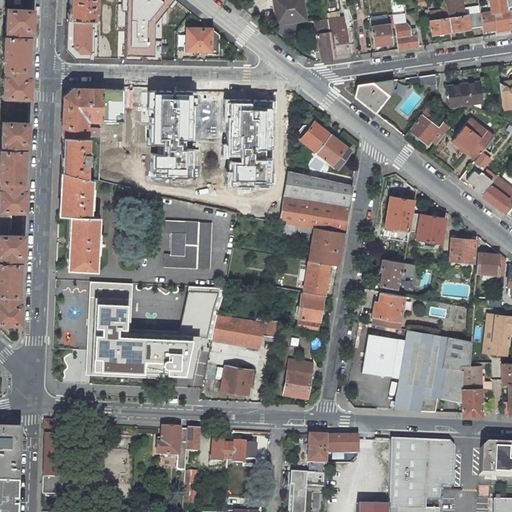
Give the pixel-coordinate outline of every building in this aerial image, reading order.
[(70,10),(69,18),(93,19),(93,11),(95,11),(95,0),(68,0),(69,10),(70,10)] [(126,0),(127,20),(125,58),(144,57),(161,58),(161,44),(161,13),(170,0),(126,0)] [(279,23),(305,20),(302,0),(272,0),(274,9),(277,9),(279,23)] [(461,0),(455,0),(446,1),(447,8),(450,31),(482,26),(480,13),(464,15),(461,0)] [(500,30),(501,34),(510,33),(509,29),(511,28),(511,10),(511,8),(511,7),(511,6),(511,5),(511,0),(488,0),(490,7),(487,8),(487,5),(479,6),(480,13),(491,11),(492,11),(494,28),(495,28),(495,31),(500,30)] [(3,36),(2,68),(4,68),(3,96),(28,97),(29,78),(27,78),(28,68),(27,68),(27,53),(28,39),(29,39),(29,29),(31,29),(31,28),(31,10),(6,8),(5,36),(3,36)] [(431,34),(450,31),(447,8),(430,11),(431,20),(429,20),(431,34)] [(491,11),(480,13),(482,26),(483,30),(494,28),(492,11),(491,11)] [(404,13),(393,15),(394,25),(405,23),(404,13)] [(391,42),(396,41),(394,25),(393,15),(393,14),(389,15),(391,30),(389,31),(388,24),(371,26),(374,45),(391,42)] [(370,17),(371,26),(388,24),(387,15),(370,17)] [(105,58),(107,56),(107,20),(93,19),(69,18),(66,18),(65,48),(73,58),(105,58)] [(340,18),(327,19),(334,59),(349,56),(345,29),(342,30),(340,18)] [(327,19),(306,22),(308,36),(316,34),(320,61),(334,59),(327,19)] [(415,32),(410,32),(409,27),(406,23),(405,23),(394,25),(396,41),(397,49),(417,46),(416,34),(415,35),(415,32)] [(219,52),(219,35),(211,28),(186,27),(186,50),(210,51),(210,53),(217,53),(219,52)] [(421,81),(421,84),(431,83),(432,92),(437,92),(434,74),(420,76),(421,81)] [(392,80),(357,85),(354,96),(374,112),(388,95),(391,90),(392,84),(392,80)] [(511,80),(499,82),(503,109),(511,108),(511,80)] [(481,102),(478,82),(446,86),(449,107),(481,102)] [(404,95),(407,85),(398,83),(395,93),(404,95)] [(87,120),(101,121),(102,88),(72,87),(63,96),(62,110),(61,135),(62,135),(87,137),(100,137),(100,128),(86,127),(87,120)] [(118,120),(123,120),(124,87),(104,87),(103,120),(106,120),(106,123),(118,123),(118,120)] [(196,89),(149,89),(148,114),(150,115),(150,136),(148,136),(148,143),(154,144),(154,143),(157,143),(157,152),(152,152),(151,170),(166,171),(166,173),(186,173),(185,165),(193,166),(193,147),(181,147),(181,137),(193,137),(193,103),(196,102),(196,89)] [(273,147),(274,99),(223,97),(221,130),(230,130),(229,151),(241,151),(241,161),(232,161),(232,170),(229,169),(229,185),(239,185),(239,191),(256,192),(257,187),(269,188),(269,181),(273,181),(272,157),(264,156),(264,147),(273,147)] [(421,115),(409,130),(427,144),(430,139),(436,144),(445,134),(439,129),(435,126),(426,119),(428,117),(430,114),(425,110),(421,115)] [(437,124),(428,117),(426,119),(435,126),(437,124)] [(476,127),(467,120),(453,138),(468,150),(466,153),(475,159),(480,152),(493,136),(478,124),(476,127)] [(20,265),(20,254),(22,254),(22,236),(8,235),(8,230),(10,230),(10,216),(9,216),(9,210),(23,211),(24,191),(23,191),(23,181),(22,181),(23,167),(23,152),(25,152),(25,142),(26,142),(27,123),(1,121),(0,149),(0,322),(19,323),(20,303),(18,303),(19,293),(18,293),(19,265),(20,265)] [(316,152),(330,134),(314,122),(310,126),(300,139),(316,152)] [(439,129),(445,134),(449,128),(443,123),(439,129)] [(297,136),(300,139),(310,126),(307,124),(306,125),(302,125),(298,132),(298,135),(297,136)] [(342,151),(345,147),(330,134),(316,152),(332,164),(337,168),(348,155),(345,153),(342,151)] [(86,149),(87,137),(62,135),(61,153),(61,171),(85,178),(86,164),(86,163),(88,163),(88,158),(88,149),(86,149)] [(473,162),(481,168),(488,158),(487,157),(481,153),(480,152),(475,159),(473,162)] [(470,187),(480,195),(495,176),(486,169),(482,174),(480,172),(478,175),(473,171),(466,180),(472,184),(470,187)] [(343,233),(351,184),(300,173),(289,170),(287,182),(280,223),(343,233)] [(85,178),(61,171),(60,194),(62,194),(61,215),(70,216),(69,241),(67,265),(77,265),(77,269),(95,270),(96,253),(96,247),(99,247),(99,244),(102,244),(103,244),(103,242),(102,241),(98,241),(99,239),(96,239),(97,232),(98,216),(89,216),(89,207),(89,201),(92,201),(92,199),(90,199),(90,196),(92,196),(92,193),(90,193),(90,187),(91,179),(85,178)] [(511,205),(511,188),(495,176),(480,195),(505,214),(511,205)] [(395,228),(409,230),(412,213),(414,201),(389,197),(384,229),(395,231),(395,228)] [(444,218),(412,213),(409,230),(416,232),(415,239),(440,243),(444,218)] [(212,223),(165,220),(165,233),(171,233),(171,254),(164,254),(164,267),(210,269),(212,223)] [(313,233),(308,260),(329,263),(338,265),(343,233),(280,223),(279,226),(278,232),(295,235),(296,231),(313,233)] [(449,260),(473,262),(475,240),(451,238),(449,260)] [(499,255),(477,253),(476,273),(498,275),(499,255)] [(401,266),(402,262),(382,259),(380,270),(382,270),(381,274),(379,285),(383,285),(396,288),(397,278),(398,275),(398,273),(400,273),(401,266)] [(329,263),(308,260),(307,268),(305,282),(303,291),(324,295),(329,263)] [(473,269),(473,262),(449,260),(449,267),(473,269)] [(415,265),(402,262),(401,266),(400,273),(398,273),(398,275),(413,278),(415,265)] [(307,268),(300,266),(297,281),(305,282),(307,268)] [(127,285),(91,283),(86,375),(187,379),(198,336),(177,336),(125,333),(127,285)] [(383,285),(382,292),(404,296),(405,289),(396,288),(383,285)] [(219,288),(188,287),(177,336),(196,336),(198,336),(206,337),(219,288)] [(372,323),(398,328),(404,296),(382,292),(380,292),(379,297),(378,307),(374,307),(372,315),(374,316),(372,323)] [(301,294),(296,329),(318,332),(323,298),(301,294)] [(483,352),(490,353),(495,315),(487,314),(483,352)] [(217,315),(216,315),(211,340),(212,340),(259,348),(261,333),(276,336),(279,321),(257,317),(256,322),(217,315)] [(511,316),(495,315),(490,353),(506,355),(508,332),(509,328),(511,328),(511,316)] [(390,406),(419,410),(434,411),(437,397),(461,402),(461,388),(461,367),(469,366),(469,362),(470,341),(408,330),(406,339),(367,333),(361,371),(399,378),(395,402),(391,401),(390,406)] [(312,365),(288,361),(283,394),(307,398),(308,387),(309,383),(312,365)] [(511,384),(511,363),(501,363),(502,384),(507,384),(511,384)] [(240,393),(247,395),(252,370),(225,365),(220,390),(228,391),(227,393),(229,395),(238,396),(240,395),(240,393)] [(461,367),(461,388),(481,388),(482,388),(482,385),(481,385),(480,366),(469,366),(461,367)] [(481,416),(481,388),(461,388),(461,402),(461,416),(481,416)] [(44,419),(44,434),(59,434),(59,420),(44,419)] [(185,463),(185,451),(186,429),(161,428),(161,431),(161,439),(160,443),(156,443),(156,454),(177,455),(177,469),(184,470),(185,463)] [(18,452),(19,431),(0,429),(0,483),(13,484),(17,484),(18,452)] [(189,451),(197,452),(198,430),(186,429),(185,451),(189,451)] [(64,467),(59,467),(60,444),(60,434),(59,434),(44,434),(43,448),(42,477),(64,477),(64,467)] [(318,463),(325,464),(327,437),(308,435),(307,446),(307,451),(306,463),(318,463)] [(357,453),(357,436),(327,437),(326,453),(357,453)] [(437,511),(438,499),(438,485),(451,486),(453,454),(448,454),(449,448),(444,448),(444,442),(389,439),(388,506),(387,511),(437,511)] [(73,441),(60,444),(59,467),(64,467),(64,477),(42,477),(42,494),(62,495),(62,484),(76,485),(73,458),(76,445),(73,441)] [(221,459),(227,459),(228,444),(222,444),(222,441),(212,441),(211,460),(221,461),(221,459)] [(251,453),(243,452),(244,443),(234,442),(234,444),(228,444),(227,459),(233,460),(233,462),(250,463),(251,453)] [(453,454),(453,449),(446,442),(444,442),(444,448),(449,448),(448,454),(453,454)] [(511,444),(485,444),(480,449),(478,475),(503,476),(503,468),(503,467),(504,465),(505,464),(506,463),(507,463),(508,463),(511,462),(511,444)] [(511,476),(511,462),(508,463),(507,463),(506,463),(505,464),(504,465),(503,467),(503,468),(503,476),(511,476)] [(182,505),(193,505),(195,472),(184,471),(184,475),(182,505)] [(325,473),(318,473),(291,472),(288,511),(305,511),(307,486),(324,487),(325,473)] [(0,483),(0,511),(12,511),(13,484),(0,483)] [(60,511),(74,511),(76,485),(62,484),(62,495),(60,511)] [(511,511),(511,500),(498,500),(498,496),(495,496),(495,500),(493,500),(492,511),(511,511)] [(319,497),(312,500),(314,508),(322,505),(319,497)] [(243,499),(243,508),(258,509),(258,500),(243,499)]
